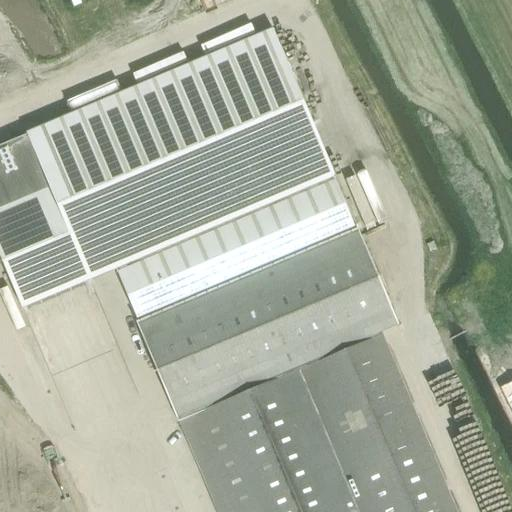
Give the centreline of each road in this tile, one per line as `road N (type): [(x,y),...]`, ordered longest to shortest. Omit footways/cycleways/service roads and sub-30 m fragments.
road 1 (unknown): [(0,105),(273,1),(292,9),(396,257),(409,352),(462,511)]
road 2 (unknown): [(157,511),(72,418),(39,361),(0,259)]
